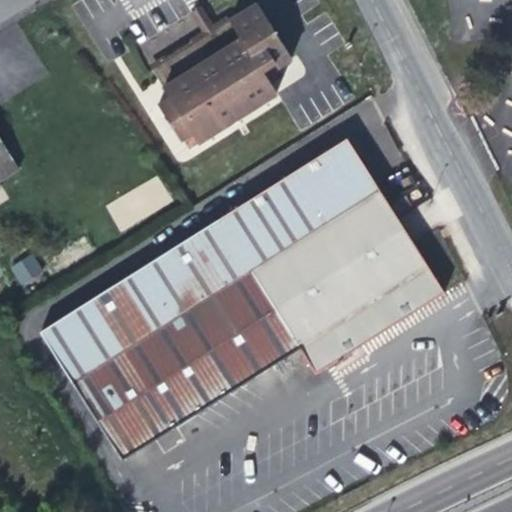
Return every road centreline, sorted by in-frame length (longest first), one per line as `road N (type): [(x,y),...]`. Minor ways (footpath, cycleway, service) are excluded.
road 1 (residential): [(502,261),(375,0)]
road 2 (trunk): [(511,454),(391,511)]
